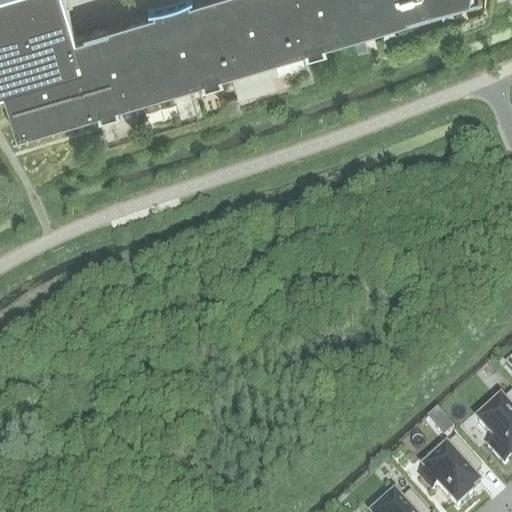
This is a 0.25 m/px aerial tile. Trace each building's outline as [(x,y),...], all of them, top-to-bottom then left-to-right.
[(185,0),(74,34),(64,0),(0,0),(0,91),(3,90),(15,128),(16,132),(13,133),(13,135),(96,110),(463,0),(185,0)] [(367,50),(364,40),(355,43),(358,52),(367,50)] [(236,98),(225,102),(228,113),(240,110),(236,98)] [(500,403),(478,423),(494,441),(487,447),(504,466),(507,463),(510,466),(511,463),(511,395),(501,404),(500,403)] [(426,474),(421,478),(432,491),(437,486),(457,508),(471,495),(470,493),(477,486),(470,478),(480,469),(458,443),(446,453),(445,452),(424,471),(426,474)] [(424,511),(409,495),(399,504),(394,498),(377,511),(424,511)]
